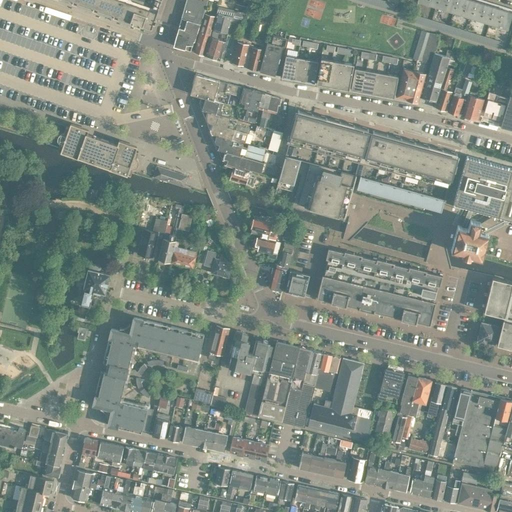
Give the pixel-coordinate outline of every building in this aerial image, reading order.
[(90,7),(90,6),(101,10),(100,10),(101,11),(102,10),(110,13),(109,13),(111,14),(111,13),(121,17),(122,18),(122,17),(130,20),(130,21),(131,21),(131,20),(141,24),(141,25),(142,25),(143,24),(150,27),(150,28),(151,28),(152,27),(151,27),(152,23),(153,24),(153,22),(154,19),(155,18),(154,18),(156,12),(157,13),(157,11),(156,11),(158,6),(159,7),(159,5),(160,0),(72,0),(80,2),(80,3),(81,4),(81,3),(89,6),(90,7)] [(185,0),(178,27),(178,28),(176,34),(173,45),(184,49),(185,49),(190,51),(193,41),(194,41),(199,24),(200,24),(207,0),(185,0)] [(247,0),(246,6),(256,9),(258,0),(247,0)] [(382,0),(376,0),(375,5),(393,10),(395,4),(382,0)] [(437,0),(435,6),(453,12),(456,0),(437,0)] [(456,0),(453,12),(471,17),(476,0),(474,0),(456,0)] [(471,17),(489,23),(494,6),(476,0),(471,17)] [(494,6),(489,23),(507,28),(511,12),(494,6)] [(237,10),(235,20),(243,22),(245,11),(237,10)] [(217,13),(217,12),(216,12),(212,29),(228,33),(232,17),(217,13)] [(203,55),(204,55),(211,29),(215,16),(205,14),(199,35),(194,52),(203,55)] [(411,21),(429,26),(431,20),(414,14),(411,21)] [(429,26),(447,32),(449,25),(431,20),(429,26)] [(447,32),(465,37),(467,31),(449,25),(447,32)] [(465,37),(482,43),(488,27),(487,26),(484,36),(467,31),(465,37)] [(488,27),(482,43),(504,50),(507,41),(503,40),(502,42),(488,37),(491,28),(488,27)] [(421,30),(413,57),(415,58),(428,62),(431,63),(434,53),(439,35),(421,30)] [(25,31),(21,44),(47,52),(51,39),(25,31)] [(204,55),(220,60),(226,41),(210,36),(204,55)] [(265,48),(267,40),(257,38),(256,46),(265,48)] [(238,41),(232,62),(242,65),(242,66),(247,67),(247,68),(257,70),(262,49),(252,47),(251,50),(247,49),(248,44),(238,41)] [(259,71),(275,75),(282,46),(267,42),(259,71)] [(281,76),(292,79),(296,57),(285,55),(281,76)] [(292,79),(303,81),(307,59),(296,57),(292,79)] [(316,83),(327,85),(332,59),(321,57),(316,83)] [(307,59),(303,81),(314,83),(318,61),(307,59)] [(327,85),(338,87),(342,61),(332,59),(327,85)] [(342,61),(338,87),(349,89),(354,63),(342,61)] [(351,89),(362,92),(366,70),(355,68),(351,89)] [(406,99),(417,102),(425,73),(414,70),(404,68),(396,96),(406,99)] [(450,80),(452,70),(446,68),(441,86),(434,107),(445,110),(452,90),(446,88),(448,80),(450,80)] [(362,92),(372,93),(376,72),(366,70),(362,92)] [(372,93),(383,95),(387,74),(376,72),(372,93)] [(193,83),(220,91),(220,90),(225,92),(238,96),(241,87),(219,80),(218,80),(204,76),(202,75),(202,76),(197,74),(196,73),(195,75),(193,83)] [(387,74),(383,95),(394,98),(398,76),(387,74)] [(50,75),(48,82),(102,99),(106,87),(82,79),(80,85),(50,75)] [(447,111),(458,114),(463,102),(465,102),(471,83),(464,81),(459,96),(453,94),(447,111)] [(198,95),(201,96),(213,100),(213,99),(222,102),(225,92),(220,90),(220,91),(193,83),(193,84),(190,92),(190,93),(191,94),(197,95),(198,96),(198,95)] [(439,88),(425,84),(422,98),(435,101),(439,88)] [(244,107),(247,108),(252,90),(243,87),(239,102),(245,104),(244,107)] [(468,94),(462,115),(478,120),(478,119),(480,120),(489,92),(470,87),(468,94)] [(500,126),(511,129),(511,87),(509,97),(508,98),(500,126)] [(257,110),(258,108),(262,92),(252,90),(247,108),(247,110),(252,111),(253,109),(257,110)] [(259,126),(263,127),(271,94),(262,92),(258,108),(263,109),(259,126)] [(480,120),(500,126),(508,98),(489,92),(480,120)] [(271,94),(263,127),(268,128),(272,112),(278,113),(281,97),(271,94)] [(202,109),(207,111),(221,115),(222,110),(221,110),(223,102),(222,102),(213,99),(213,100),(201,96),(199,103),(202,109)] [(289,143),(286,142),(286,143),(359,163),(368,130),(368,129),(367,128),(367,129),(358,127),(358,125),(355,125),(355,126),(354,126),(354,125),(353,125),(344,123),(344,122),(342,121),(341,122),(340,122),(341,121),(339,121),(330,119),(330,118),(328,117),(327,118),(327,117),(325,117),(325,118),(316,115),(316,114),(314,113),(313,114),(313,113),(312,113),(311,114),(303,112),(299,111),(299,110),(298,109),(297,110),(289,143)] [(205,118),(207,122),(211,123),(235,129),(237,124),(228,122),(229,117),(221,115),(207,111),(205,118)] [(207,122),(211,133),(233,139),(236,140),(237,140),(238,135),(238,134),(247,137),(248,135),(249,132),(239,129),(240,125),(237,124),(235,129),(211,123),(207,122)] [(58,140),(60,143),(58,149),(130,174),(132,169),(136,167),(138,164),(138,160),(136,157),(138,151),(135,150),(137,146),(119,139),(117,144),(87,133),(88,129),(70,123),(69,127),(66,126),(64,132),(60,133),(58,136),(58,140)] [(282,132),(276,130),(268,128),(263,147),(276,151),(279,142),(280,142),(279,141),(282,132)] [(372,131),(363,164),(450,188),(450,187),(448,187),(452,171),(455,171),(457,164),(454,163),(457,153),(456,153),(446,151),(447,150),(444,149),(444,150),(443,150),(443,149),(442,149),(442,150),(433,147),(433,146),(430,145),(430,146),(429,146),(428,145),(428,146),(419,143),(419,142),(416,141),(416,143),(415,142),(414,141),(414,142),(405,139),(405,138),(403,138),(402,139),(401,139),(402,138),(400,138),(391,136),(391,135),(389,134),(388,135),(388,134),(386,134),(380,133),(380,132),(376,130),(376,131),(374,131),(374,130),(372,130),(372,131)] [(211,133),(218,149),(241,155),(241,156),(247,157),(246,158),(261,162),(265,149),(248,144),(247,148),(232,143),(233,139),(211,133)] [(289,146),(287,153),(295,155),(297,148),(289,146)] [(224,163),(233,166),(243,169),(243,168),(246,158),(247,157),(241,156),(241,155),(218,149),(224,163)] [(266,153),(264,163),(274,165),(280,167),(282,157),(276,155),(266,153)] [(285,155),(276,189),(277,186),(292,190),(300,160),(310,163),(298,204),(343,217),(344,217),(345,216),(344,216),(347,207),(348,206),(347,205),(350,196),(350,195),(353,186),(353,185),(356,175),(356,174),(285,155)] [(481,258),(488,233),(482,232),(478,231),(478,229),(480,222),(470,219),(468,228),(465,227),(473,209),(503,217),(503,219),(508,220),(508,219),(511,219),(511,168),(466,156),(453,203),(455,204),(454,206),(463,209),(464,206),(469,208),(462,226),(458,225),(451,250),(481,258)] [(246,158),(243,168),(261,173),(264,163),(261,162),(246,158)] [(157,165),(156,168),(153,176),(184,186),(187,175),(157,165)] [(230,178),(252,184),(254,177),(250,175),(251,171),(233,166),(232,171),(231,171),(229,172),(228,175),(229,176),(230,177),(230,178)] [(445,198),(360,175),(357,187),(358,187),(358,186),(365,188),(365,190),(378,194),(378,192),(385,194),(386,195),(386,194),(393,196),(392,198),(405,201),(406,200),(413,202),(414,203),(414,202),(420,204),(420,205),(433,209),(434,207),(440,209),(440,210),(441,210),(445,198)] [(178,209),(173,227),(174,227),(178,228),(183,206),(183,205),(179,204),(176,204),(175,208),(178,209)] [(183,206),(182,213),(178,228),(188,230),(191,216),(191,215),(192,213),(193,213),(194,209),(183,206)] [(272,212),(271,218),(280,220),(281,214),(282,214),(272,211),(272,212)] [(251,227),(250,231),(260,234),(260,236),(275,240),(277,232),(272,231),(271,236),(268,235),(271,223),(253,218),(253,219),(251,220),(250,224),(251,226),(251,227)] [(143,229),(137,253),(152,257),(158,231),(164,232),(167,220),(161,219),(159,226),(154,224),(152,231),(143,229)] [(283,238),(293,241),(298,222),(289,219),(283,238)] [(482,232),(508,220),(503,219),(478,229),(478,231),(482,232)] [(166,225),(165,232),(172,234),(174,227),(173,227),(166,225)] [(158,259),(170,262),(174,246),(175,241),(178,228),(174,227),(172,234),(172,235),(171,235),(170,240),(163,238),(158,259)] [(256,248),(257,248),(257,249),(269,252),(268,257),(276,259),(277,254),(272,253),(275,240),(257,236),(254,244),(255,245),(256,248)] [(178,242),(175,241),(174,246),(170,262),(181,264),(185,249),(177,247),(178,242)] [(269,287),(281,290),(292,250),(292,247),(284,245),(284,248),(283,248),(279,264),(275,263),(269,287)] [(326,257),(325,259),(327,259),(323,275),(322,274),(322,276),(317,296),(316,298),(330,301),(330,302),(346,306),(346,305),(358,308),(358,309),(374,313),(374,311),(400,318),(400,319),(416,323),(416,322),(430,325),(430,324),(435,303),(436,302),(434,301),(438,286),(440,286),(440,285),(442,277),(442,275),(426,272),(427,271),(409,266),(409,267),(394,264),(394,263),(376,258),(376,260),(362,256),(362,255),(344,251),(344,252),(328,248),(328,249),(326,257)] [(185,249),(181,264),(193,267),(196,251),(185,249)] [(208,250),(204,264),(212,266),(211,272),(228,277),(232,262),(226,260),(227,255),(221,254),(219,259),(215,257),(214,257),(215,252),(208,250)] [(110,282),(110,281),(109,281),(108,280),(110,273),(100,271),(101,267),(100,265),(91,263),(89,264),(88,268),(80,303),(89,305),(92,293),(100,295),(101,292),(105,293),(107,286),(108,286),(109,285),(109,284),(110,283),(110,282)] [(309,274),(290,270),(285,291),(304,296),(309,274)] [(511,281),(492,277),(484,311),(503,316),(497,344),(511,347),(511,281)] [(73,300),(79,302),(83,288),(77,286),(73,300)] [(84,322),(94,325),(97,314),(86,312),(84,322)] [(197,359),(204,334),(133,317),(130,332),(111,328),(103,362),(107,363),(105,371),(101,370),(92,404),(111,409),(107,425),(141,433),(142,430),(148,431),(153,409),(120,401),(134,343),(197,359)] [(494,325),(481,322),(477,339),(478,340),(477,342),(486,344),(486,342),(494,344),(499,326),(498,326),(500,318),(496,317),(494,325)] [(222,354),(229,328),(216,325),(214,334),(212,342),(208,357),(214,358),(215,353),(222,354)] [(77,337),(85,339),(86,335),(90,336),(90,335),(91,335),(92,334),(86,332),(87,331),(92,332),(92,331),(91,331),(91,330),(87,329),(87,328),(79,326),(78,331),(79,331),(77,337)] [(254,373),(267,376),(276,340),(270,339),(269,342),(256,339),(257,336),(256,336),(253,347),(248,346),(249,341),(246,340),(248,334),(235,330),(233,338),(235,339),(228,366),(254,373)] [(258,415),(281,420),(299,346),(298,346),(277,341),(276,340),(267,376),(258,415)] [(299,346),(281,420),(281,421),(304,427),(317,373),(310,371),(309,376),(304,374),(311,349),(299,346)] [(312,349),(311,349),(304,374),(309,376),(310,371),(317,373),(322,352),(321,352),(312,349)] [(319,368),(314,387),(332,391),(336,372),(340,356),(323,352),(319,368)] [(361,372),(364,362),(343,357),(332,401),(325,399),(324,405),(313,403),(309,418),(307,426),(366,441),(372,419),(356,415),(358,408),(353,406),(361,372)] [(386,368),(378,397),(396,402),(401,381),(403,373),(386,368)] [(258,416),(267,376),(254,373),(244,412),(258,416)] [(388,441),(387,447),(398,449),(400,442),(408,414),(410,406),(412,399),(417,377),(408,374),(403,392),(400,403),(401,404),(399,414),(397,414),(390,439),(391,439),(390,442),(388,441)] [(410,406),(408,414),(415,416),(422,414),(425,402),(431,380),(417,377),(412,399),(410,406)] [(446,384),(435,381),(434,381),(435,381),(430,399),(427,412),(435,414),(439,401),(441,402),(446,384)] [(450,408),(456,386),(446,384),(428,452),(437,455),(449,408),(450,408)] [(210,403),(212,394),(213,392),(196,387),(193,399),(210,403)] [(457,424),(461,425),(470,390),(461,387),(452,422),(457,424)] [(495,469),(498,458),(504,433),(511,404),(511,400),(499,397),(487,394),(486,397),(479,396),(480,393),(471,391),(471,390),(470,390),(453,460),(482,467),(482,468),(495,471),(495,469)] [(161,393),(157,406),(166,408),(169,394),(161,393)] [(224,408),(226,397),(212,394),(210,403),(210,405),(224,408)] [(370,428),(388,433),(394,409),(376,405),(370,428)] [(511,408),(505,434),(498,458),(495,471),(510,475),(511,467),(511,408)] [(157,413),(156,418),(155,417),(152,435),(165,438),(169,421),(167,420),(169,415),(157,413)] [(408,414),(402,437),(407,438),(413,416),(408,414)] [(167,439),(178,441),(179,440),(178,440),(181,427),(170,424),(167,438),(167,439)] [(18,427),(18,430),(0,425),(0,443),(14,446),(14,447),(15,447),(16,445),(21,447),(26,428),(18,427)] [(29,435),(35,436),(37,436),(39,427),(31,425),(29,435)] [(182,442),(192,444),(196,428),(185,426),(182,442)] [(47,428),(44,440),(65,445),(68,433),(47,428)] [(200,446),(203,446),(206,430),(196,428),(192,444),(200,446)] [(206,447),(213,448),(217,433),(206,430),(203,446),(206,447)] [(217,433),(213,448),(224,451),(227,435),(217,433)] [(231,452),(241,455),(245,439),(233,436),(229,451),(231,452)] [(96,440),(96,439),(85,437),(84,441),(81,453),(94,456),(98,440),(96,440)] [(408,447),(426,452),(429,441),(420,439),(420,440),(411,438),(408,447)] [(241,455),(253,457),(257,442),(245,439),(241,455)] [(43,444),(42,450),(63,455),(65,445),(44,440),(43,444)] [(97,456),(109,459),(112,443),(108,442),(108,443),(100,441),(97,456)] [(257,442),(253,457),(265,460),(269,444),(257,442)] [(324,456),(325,453),(327,443),(322,442),(319,455),(313,454),(309,470),(320,472),(324,456)] [(112,443),(109,459),(113,460),(112,465),(119,466),(123,446),(115,444),(112,443)] [(122,462),(132,464),(136,448),(133,448),(133,447),(125,446),(122,462)] [(132,464),(142,466),(146,450),(143,450),(136,448),(132,464)] [(42,450),(39,461),(60,466),(61,465),(60,465),(63,455),(42,450)] [(142,466),(153,469),(156,453),(149,451),(146,450),(142,466)] [(335,459),(331,475),(342,477),(346,461),(340,460),(342,451),(337,450),(335,459)] [(298,467),(309,470),(313,454),(302,452),(298,467)] [(442,458),(451,460),(453,454),(443,452),(442,458)] [(153,469),(163,471),(166,455),(163,454),(156,453),(153,469)] [(364,482),(374,484),(378,468),(371,467),(374,455),(370,454),(364,482)] [(401,459),(400,464),(403,464),(405,459),(407,459),(408,456),(407,456),(402,454),(401,459)] [(166,455),(163,471),(173,473),(177,457),(169,456),(169,455),(166,455)] [(320,472),(331,475),(335,459),(324,456),(320,472)] [(366,460),(351,456),(347,478),(361,481),(366,460)] [(60,466),(39,461),(37,460),(36,464),(44,466),(43,473),(58,477),(60,466)] [(385,486),(388,470),(390,462),(386,462),(384,469),(378,468),(374,484),(381,485),(381,486),(385,486)] [(215,482),(227,485),(230,469),(218,466),(215,482)] [(399,473),(395,488),(406,491),(410,469),(406,468),(405,474),(399,473)] [(74,479),(73,483),(103,490),(103,487),(104,484),(97,483),(97,484),(91,483),(93,472),(77,469),(75,479),(74,479)] [(239,486),(242,472),(232,469),(226,494),(227,494),(225,499),(229,500),(233,485),(239,486)] [(387,487),(395,488),(399,473),(388,470),(385,486),(387,487)] [(253,474),(242,472),(239,486),(249,488),(253,474)] [(457,499),(457,502),(472,506),(485,509),(494,510),(497,494),(491,493),(492,489),(479,486),(475,485),(473,484),(471,484),(467,483),(468,481),(473,482),(477,482),(477,479),(478,475),(474,474),(463,472),(463,475),(462,479),(461,480),(461,482),(457,499)] [(27,488),(45,492),(50,494),(54,480),(30,474),(27,487),(27,488)] [(422,479),(419,494),(429,496),(433,482),(434,476),(424,474),(422,479)] [(253,489),(265,492),(268,477),(256,475),(253,489)] [(268,477),(265,492),(277,494),(280,480),(268,477)] [(409,492),(419,494),(422,479),(412,477),(409,491),(409,492)] [(103,490),(100,499),(100,503),(109,505),(113,489),(107,488),(109,479),(105,478),(104,484),(103,487),(103,490)] [(435,478),(431,497),(442,499),(446,481),(435,478)] [(129,510),(133,494),(127,493),(129,484),(130,480),(126,479),(125,484),(123,492),(119,508),(129,510)] [(454,487),(447,485),(444,500),(455,502),(460,480),(455,479),(454,487)] [(278,496),(290,499),(293,483),(282,480),(278,496)] [(496,511),(501,511),(511,511),(511,483),(499,480),(497,489),(501,490),(499,498),(496,511)] [(109,505),(119,508),(123,492),(118,490),(119,482),(115,481),(113,490),(113,489),(109,505)] [(97,499),(100,499),(103,490),(73,483),(73,487),(71,494),(73,498),(73,497),(86,500),(89,490),(95,491),(94,494),(98,495),(97,499)] [(294,498),(304,500),(307,486),(297,484),(294,498)] [(18,499),(42,504),(45,492),(27,488),(27,487),(21,486),(18,499)] [(162,511),(167,493),(168,489),(155,486),(154,491),(162,492),(161,500),(154,499),(151,511),(162,511)] [(307,486),(304,500),(303,507),(308,508),(309,502),(315,503),(318,488),(307,486)] [(129,510),(139,511),(142,496),(144,488),(140,487),(138,495),(133,494),(129,510)] [(142,496),(139,511),(148,511),(152,498),(154,488),(150,487),(148,494),(149,495),(148,497),(142,496)] [(328,491),(318,488),(315,503),(325,505),(328,491)] [(339,493),(328,491),(325,505),(336,507),(339,493)] [(167,493),(162,511),(173,511),(176,503),(169,502),(171,494),(167,493)] [(348,511),(352,496),(341,493),(336,511),(342,511),(343,510),(348,511)] [(202,511),(206,497),(202,496),(200,504),(198,503),(197,509),(190,507),(189,511),(202,511)] [(363,511),(366,499),(354,496),(350,511),(363,511)] [(210,511),(209,511),(210,506),(208,505),(210,498),(206,497),(202,511),(210,511)] [(15,511),(17,511),(39,511),(42,504),(18,499),(15,511)] [(267,508),(275,510),(276,510),(277,503),(269,502),(267,508)] [(417,511),(417,510),(402,507),(399,509),(397,506),(385,503),(382,505),(380,511),(417,511)]
